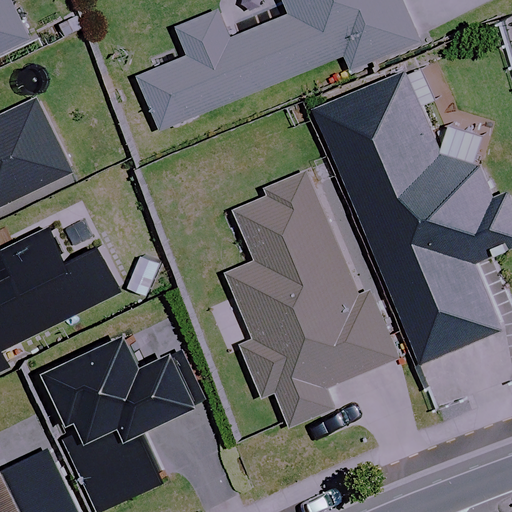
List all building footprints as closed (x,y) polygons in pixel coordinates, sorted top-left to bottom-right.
[(0,0),(0,55),(32,40),(12,0),(0,0)] [(290,0),(296,16),(239,38),(228,12),(174,33),(185,61),(148,76),(169,126),(350,55),(356,70),(422,44),(404,0),(290,0)] [(453,130),(444,158),(411,76),(328,110),(430,366),(506,335),(478,266),(511,252),(511,198),(495,206),(478,166),(485,136),(453,130)] [(0,205),(73,168),(40,102),(0,121),(0,205)] [(395,359),(309,173),(241,204),(264,254),(232,269),(265,339),(254,344),(293,429),(337,409),(329,390),(395,359)] [(0,364),(8,361),(5,354),(126,297),(102,245),(72,259),(57,227),(4,251),(0,242),(0,364)] [(150,367),(136,335),(62,367),(90,434),(78,439),(109,511),(112,511),(170,487),(147,434),(207,408),(183,353),(150,367)] [(94,511),(61,446),(0,476),(0,511),(94,511)]
